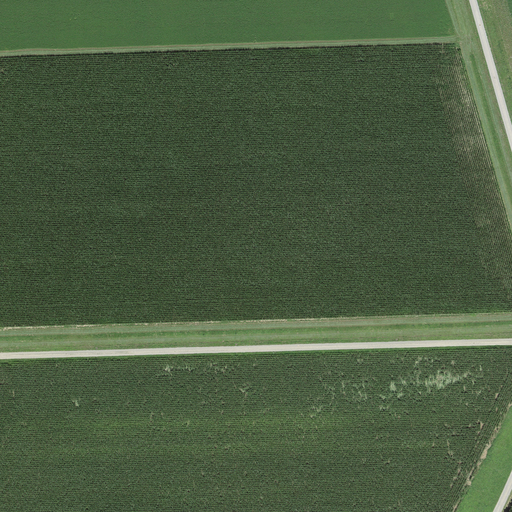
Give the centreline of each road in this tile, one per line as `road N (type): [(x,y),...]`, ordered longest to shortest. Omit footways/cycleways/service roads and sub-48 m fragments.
road 1 (track): [(511,342),(0,357)]
road 2 (track): [(473,0),(511,141)]
